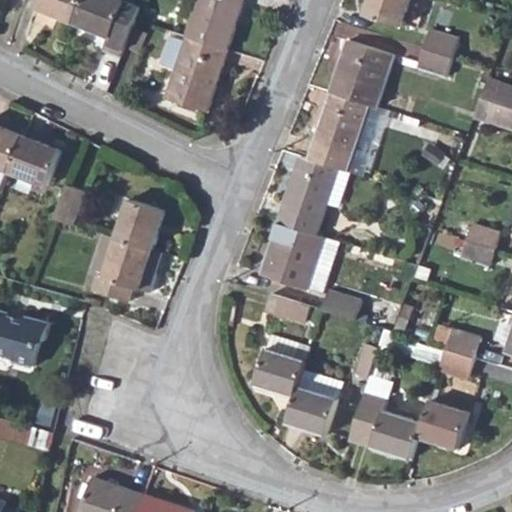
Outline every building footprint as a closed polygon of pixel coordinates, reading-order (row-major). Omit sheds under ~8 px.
[(34,0),(32,5),(71,21),(80,0),(34,0)] [(120,0),(80,0),(71,21),(104,35),(98,48),(115,55),(132,17),(135,6),(120,0)] [(200,0),(190,36),(230,50),(244,0),(200,0)] [(413,0),(373,0),(370,14),(406,26),(413,0)] [(433,30),(426,49),(454,58),(461,39),(433,30)] [(230,50),(190,36),(170,98),(211,110),(230,50)] [(348,38),(331,90),(369,103),(376,105),(394,53),(348,38)] [(454,58),(426,49),(420,68),(448,77),(454,58)] [(511,86),(501,83),(495,100),(511,105),(511,86)] [(331,90),(309,156),(338,165),(347,168),(369,103),(331,90)] [(511,105),(495,100),(490,120),(511,127),(511,105)] [(0,124),(0,165),(7,169),(23,134),(0,124)] [(23,134),(7,169),(45,185),(61,150),(23,134)] [(300,153),(277,221),(316,233),(338,165),(309,156),(300,153)] [(68,181),(53,218),(71,223),(85,189),(68,181)] [(130,200),(118,238),(153,249),(164,211),(130,200)] [(316,233),(277,221),(261,273),(308,288),(324,236),(316,233)] [(474,223),(469,239),(497,248),(503,233),(474,223)] [(153,249),(118,238),(105,279),(98,276),(93,292),(127,302),(133,286),(141,289),(153,249)] [(497,248),(469,239),(463,255),(493,264),(497,248)] [(331,290),(324,310),(357,321),(364,300),(331,290)] [(312,307),(273,294),(268,310),(308,323),(308,320),(312,307)] [(312,307),(308,320),(320,324),(324,310),(312,307)] [(0,353),(16,357),(16,360),(36,364),(42,340),(45,338),(48,320),(26,315),(25,317),(9,314),(8,312),(0,309),(0,353)] [(454,331),(446,350),(476,359),(482,341),(454,331)] [(257,384),(296,398),(300,387),(312,348),(272,335),(257,384)] [(356,374),(369,379),(379,348),(365,345),(356,374)] [(446,350),(440,369),(470,378),(476,359),(446,350)] [(296,398),(288,424),(327,437),(338,400),(300,387),(296,398)] [(365,394),(351,438),(412,458),(420,437),(423,422),(385,410),(387,401),(365,394)] [(423,422),(420,437),(459,450),(471,412),(431,399),(423,422)] [(0,414),(0,434),(51,449),(55,430),(0,414)] [(80,511),(139,511),(147,491),(94,473),(80,511)] [(147,491),(139,511),(194,511),(196,509),(147,491)] [(0,497),(0,511),(20,511),(21,508),(7,504),(8,500),(0,497)]
